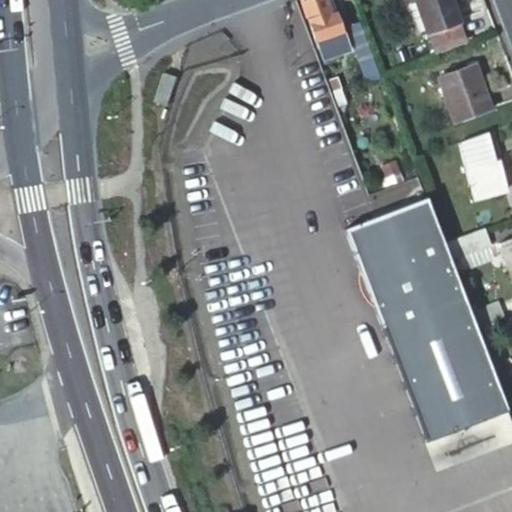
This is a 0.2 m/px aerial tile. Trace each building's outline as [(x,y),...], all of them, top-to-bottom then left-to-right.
[(322,0),(301,0),(298,1),(314,43),(339,33),(332,15),(329,16),(322,0)] [(429,32),(455,23),(459,21),(451,0),(413,0),(425,33),(429,32)] [(429,32),(438,56),(465,47),(455,23),(429,32)] [(491,109),(475,65),(437,78),(453,123),(491,109)] [(505,192),(486,134),(457,145),(477,202),(505,192)] [(423,197),(345,226),(424,435),(502,405),(423,197)] [(443,244),(449,260),(465,254),(488,245),(490,244),(484,230),(443,244)] [(501,251),(511,246),(511,238),(499,243),(501,251)] [(488,245),(465,254),(470,268),(493,259),(488,245)] [(511,246),(501,251),(511,281),(511,246)] [(498,300),(470,311),(476,327),(504,316),(498,300)] [(464,458),(461,449),(484,442),(487,450),(511,441),(511,423),(509,415),(426,441),(434,467),(464,458)]
